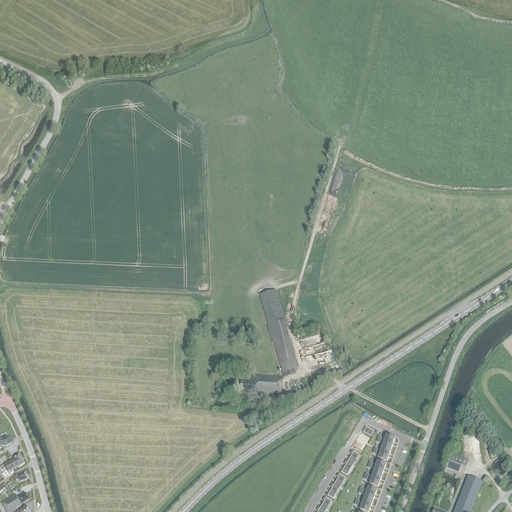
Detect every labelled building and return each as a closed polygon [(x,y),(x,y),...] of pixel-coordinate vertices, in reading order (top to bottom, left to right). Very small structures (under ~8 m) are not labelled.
[(287,272),(272,276),(274,282),(276,281),(277,284),(283,282),(282,279),(288,278),(287,272)] [(298,369),(289,338),(275,290),(259,294),(268,325),(265,326),(270,344),(273,343),(282,373),(283,377),(296,374),(295,370),(298,369)] [(313,292),(302,295),(309,320),(319,317),(313,292)] [(252,391),(252,394),(281,397),(283,377),(251,374),(251,382),(248,382),(248,383),(241,382),(241,389),(247,390),(247,391),(252,391)] [(366,427),(365,429),(364,431),(363,432),(371,437),(374,432),(366,427)] [(11,443),(7,436),(2,439),(0,439),(0,446),(6,446),(11,443)] [(384,441),(393,444),(395,439),(386,436),(384,441)] [(384,441),(382,447),(391,450),(393,444),(384,441)] [(391,450),(382,447),(380,453),(389,456),(391,450)] [(347,462),(353,465),(359,455),(354,452),(353,452),(352,451),(350,454),(352,455),(347,462)] [(387,462),(389,456),(380,453),(378,459),(387,462)] [(15,459),(0,466),(0,469),(1,471),(6,468),(9,473),(13,471),(12,470),(18,467),(18,468),(25,464),(19,455),(14,458),(15,459)] [(460,469),(464,460),(451,455),(446,468),(459,473),(460,469)] [(347,476),(353,465),(347,462),(346,461),(344,464),(346,465),(341,473),(347,476)] [(497,475),(500,475),(502,475),(505,474),(506,472),(507,470),(508,468),(507,466),(506,464),(504,462),(502,461),(500,461),(497,461),(495,463),(494,465),(493,468),(494,471),(495,473),(497,475)] [(375,467),(384,470),(386,465),(377,462),(375,467)] [(375,467),(373,473),(382,476),(384,470),(375,467)] [(17,475),(17,476),(15,477),(16,480),(19,479),(20,482),(27,478),(27,477),(29,476),(27,472),(25,473),(25,471),(17,475)] [(371,479),(380,482),(382,476),(373,473),(371,479)] [(338,478),(334,485),(339,488),(345,478),(340,475),(338,474),(337,477),(338,478)] [(453,511),(470,511),(483,482),(468,476),(453,511)] [(378,488),(380,482),(371,479),(369,485),(378,488)] [(333,499),(339,488),(334,485),(334,486),(332,485),(330,487),(332,488),(327,496),(333,499)] [(368,487),(366,493),(375,496),(377,491),(368,487)] [(30,499),(26,493),(18,499),(15,494),(1,503),(6,511),(11,511),(22,505),(21,505),(30,499)] [(366,493),(364,499),(373,502),(375,496),(366,493)] [(320,508),(325,511),(331,501),(326,498),(324,497),(323,500),(324,501),(320,508)] [(362,504),(370,508),(373,502),(364,499),(362,504)]
